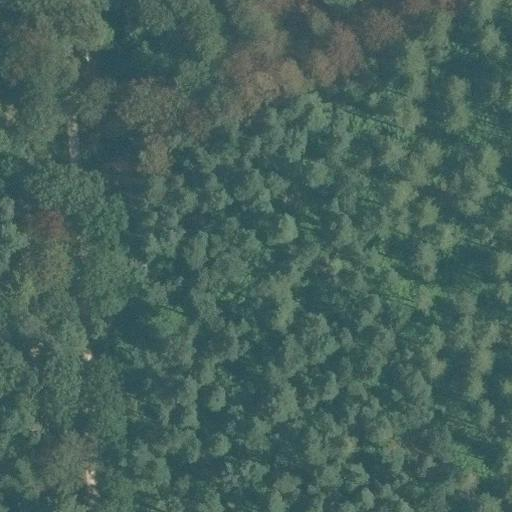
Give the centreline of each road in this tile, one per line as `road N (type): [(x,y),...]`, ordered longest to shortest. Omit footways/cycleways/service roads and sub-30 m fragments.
road 1 (unknown): [(49,511),(46,412),(62,361),(143,287),(172,247),(196,183),(201,124)]
road 2 (unknown): [(93,167),(458,0)]
road 3 (track): [(104,511),(93,167)]
road 4 (track): [(93,167),(77,0)]
